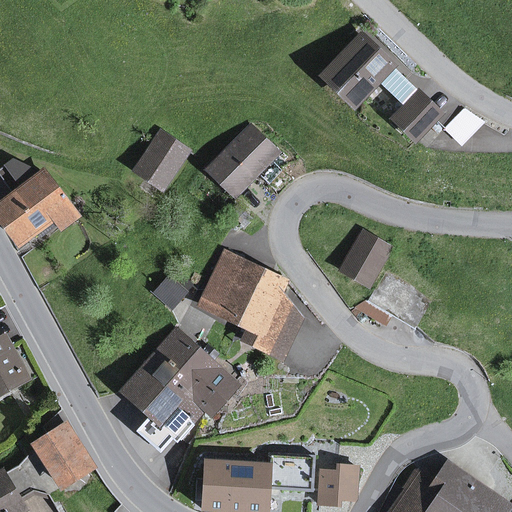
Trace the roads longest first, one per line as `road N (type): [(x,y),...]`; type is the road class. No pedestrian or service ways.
road 1 (residential): [(467,414),(474,400),(455,364),(371,342),(338,314),(287,242),(287,208),(310,188),(343,187),(419,215),(511,222)]
road 2 (residential): [(161,511),(97,430),(0,248)]
road 3 (residential): [(511,112),(442,67),(373,0)]
road 4 (residential): [(363,511),(393,452),(467,414)]
